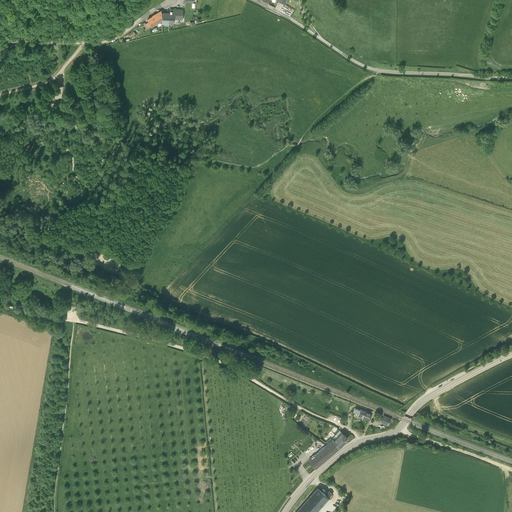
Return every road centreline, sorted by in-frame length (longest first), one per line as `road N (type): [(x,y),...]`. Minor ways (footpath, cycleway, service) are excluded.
road 1 (track): [(359,437),(222,362),(72,319)]
road 2 (tertiary): [(284,511),(351,445),(392,433),(424,399),(511,353)]
road 3 (unclassified): [(253,0),(363,66),(511,77)]
road 4 (track): [(400,427),(511,469)]
